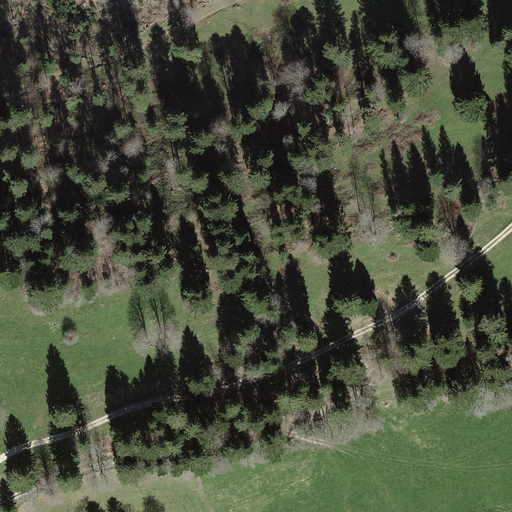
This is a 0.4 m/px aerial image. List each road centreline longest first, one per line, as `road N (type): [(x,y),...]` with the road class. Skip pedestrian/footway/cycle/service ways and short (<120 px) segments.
road 1 (track): [(0,463),(26,444),(292,364),(409,308),(511,229)]
road 2 (track): [(0,501),(84,474),(195,455),(377,398),(511,372)]
